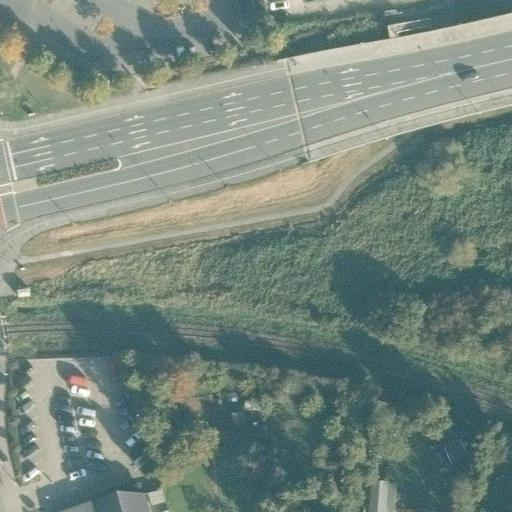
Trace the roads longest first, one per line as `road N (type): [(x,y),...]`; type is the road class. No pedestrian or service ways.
road 1 (tertiary): [(0,209),(123,180),(295,112)]
road 2 (tertiary): [(295,112),(0,161)]
road 3 (tertiary): [(511,60),(295,112)]
